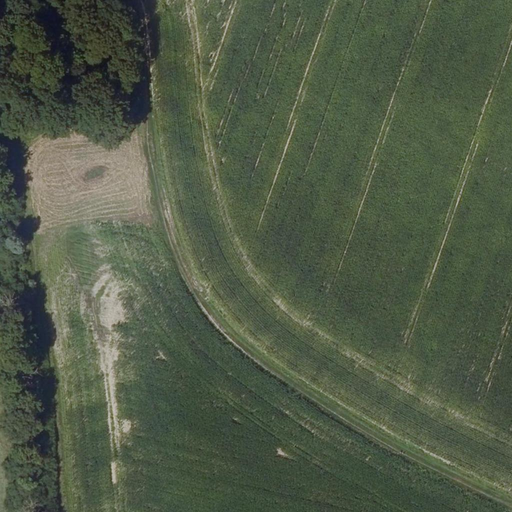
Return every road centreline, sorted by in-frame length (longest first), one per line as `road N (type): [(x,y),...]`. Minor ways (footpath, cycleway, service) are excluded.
road 1 (track): [(511,505),(304,394),(207,312),(165,208),(130,0)]
road 2 (track): [(74,511),(2,0)]
